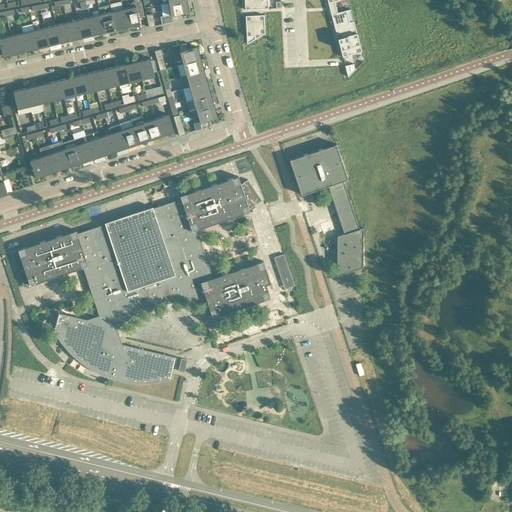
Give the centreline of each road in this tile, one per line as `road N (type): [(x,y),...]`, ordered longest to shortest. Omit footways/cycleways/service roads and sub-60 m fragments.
road 1 (residential): [(0,209),(234,130),(212,24)]
road 2 (tertiary): [(291,511),(0,439)]
road 3 (tertiary): [(0,456),(221,511)]
road 4 (residential): [(0,75),(212,24)]
